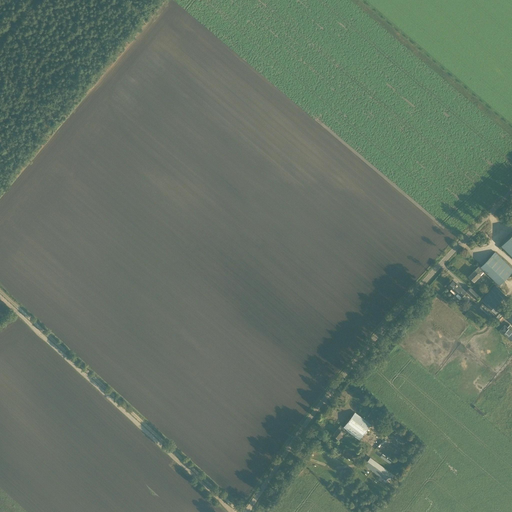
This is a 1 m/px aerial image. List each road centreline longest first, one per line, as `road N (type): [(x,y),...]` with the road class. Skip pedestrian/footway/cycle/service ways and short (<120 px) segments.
road 1 (unclassified): [(246,511),(317,405),(511,192)]
road 2 (track): [(0,295),(232,511)]
